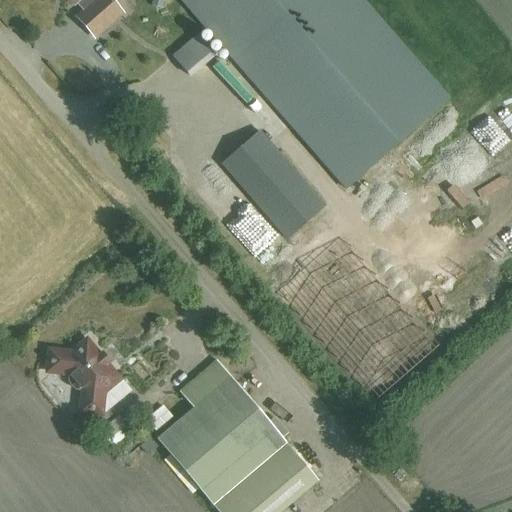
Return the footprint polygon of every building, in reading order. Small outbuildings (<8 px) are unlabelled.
[(94,37),(121,13),(109,0),(69,0),(74,5),(79,0),(86,9),(77,17),(94,37)] [(361,0),(179,0),(346,191),(449,101),(361,0)] [(438,347),(351,246),(286,302),(374,403),(438,347)] [(98,357),(85,341),(69,354),(52,352),(47,356),(45,369),(50,374),(67,376),(68,377),(66,379),(67,383),(69,385),(71,388),(73,390),(77,392),(79,390),(80,392),(79,409),(83,414),(95,416),(101,411),(102,394),(118,381),(105,365),(107,363),(101,355),(98,357)] [(280,511),(316,483),(215,362),(178,394),(192,410),(155,441),(209,506),(210,506),(214,511),(280,511)] [(168,407),(149,416),(154,428),(174,418),(168,407)] [(113,450),(132,434),(118,418),(99,434),(113,450)]
